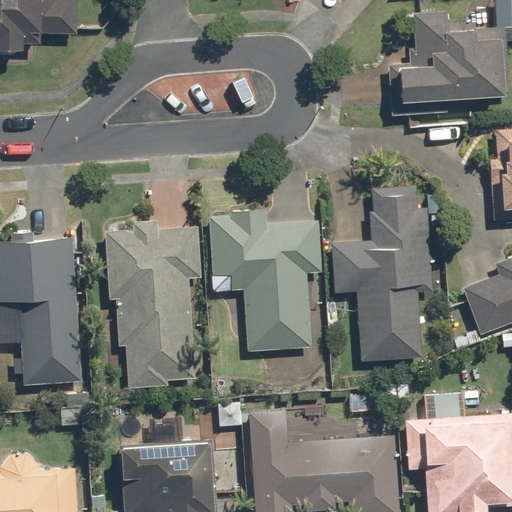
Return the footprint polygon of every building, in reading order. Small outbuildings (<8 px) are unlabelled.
[(0,0),(0,52),(36,54),(37,33),(74,34),(75,0),(0,0)] [(384,63),(387,114),(510,107),(505,18),(444,21),(443,8),(410,9),(413,61),(384,63)] [(511,127),(486,129),(491,220),(511,219),(511,127)] [(415,206),(413,182),(365,185),(368,238),(327,240),(330,292),(352,291),(357,361),(420,357),(416,290),(432,289),(426,205),(415,206)] [(263,205),(204,209),(209,290),(238,288),(242,350),(310,346),(305,272),(319,271),(316,219),(264,222),(263,205)] [(155,216),(99,220),(106,299),(112,299),(115,346),(122,345),(125,389),(166,386),(165,380),(194,378),(186,279),(200,278),(195,224),(156,227),(155,216)] [(80,380),(70,236),(0,240),(0,341),(17,340),(20,384),(80,380)] [(511,252),(491,261),(496,274),(460,288),(478,335),(511,322),(511,252)] [(423,417),(403,418),(406,470),(422,469),(424,511),(484,511),(484,505),(511,503),(511,412),(463,415),(461,390),(421,392),(423,417)] [(239,423),(237,399),(213,400),(215,425),(239,423)] [(283,407),(245,409),(251,511),(290,511),(341,508),(341,511),(397,511),(393,434),(285,441),(283,407)] [(207,437),(116,442),(120,511),(211,511),(212,511),(207,437)] [(0,511),(74,511),(72,467),(37,469),(36,462),(25,452),(8,453),(0,460),(0,511)]
